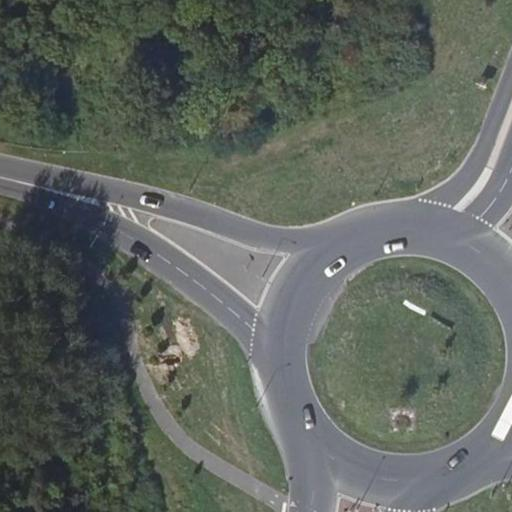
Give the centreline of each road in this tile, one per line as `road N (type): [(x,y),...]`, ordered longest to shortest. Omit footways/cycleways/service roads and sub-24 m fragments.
road 1 (secondary): [(329,242),(235,227),(15,165)]
road 2 (secondary): [(15,165),(144,224),(276,345)]
road 3 (primary): [(464,228),(423,216),(374,220),(329,242)]
